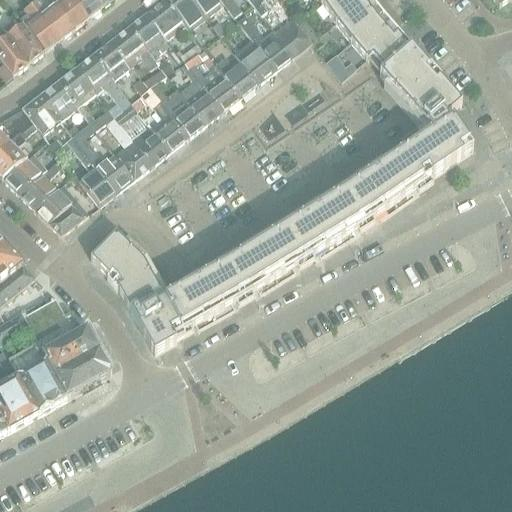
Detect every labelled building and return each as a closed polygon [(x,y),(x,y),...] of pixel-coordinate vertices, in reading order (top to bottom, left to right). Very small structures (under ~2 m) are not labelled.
[(27,17),(19,23),(26,32),(44,56),(59,45),(31,7),(24,0),(31,9),(25,14),(27,17)] [(35,0),(24,0),(31,7),(59,45),(73,34),(54,10),(47,15),(35,0)] [(70,0),(50,0),(48,2),(54,10),(73,34),(87,23),(70,0)] [(70,0),(87,23),(101,11),(92,0),(70,0)] [(92,0),(101,11),(116,1),(115,0),(92,0)] [(190,0),(168,0),(164,3),(183,29),(188,35),(207,21),(202,14),(190,0)] [(218,0),(190,0),(202,14),(207,21),(224,7),(218,0)] [(218,0),(224,7),(230,14),(237,8),(230,0),(218,0)] [(246,0),(261,18),(266,14),(261,7),(269,0),(246,0)] [(367,64),(394,41),(378,23),(364,5),(360,0),(317,0),(321,6),(335,26),(350,45),(367,64)] [(492,0),(498,9),(510,2),(509,1),(509,0),(492,0)] [(164,3),(147,16),(166,42),(183,29),(164,3)] [(147,16),(129,31),(154,63),(172,49),(166,42),(147,16)] [(237,24),(245,34),(252,43),(251,43),(257,50),(276,74),(293,61),(274,35),(264,42),(245,18),(237,24)] [(1,33),(28,68),(44,56),(26,32),(19,23),(19,24),(17,21),(14,24),(19,31),(7,40),(1,33)] [(291,21),(274,35),(293,61),(311,47),(292,23),(291,21)] [(189,36),(202,53),(205,50),(204,48),(209,44),(199,30),(194,35),(192,33),(189,36)] [(129,31),(111,44),(131,69),(142,61),(151,72),(157,67),(154,63),(129,31)] [(0,63),(13,80),(28,68),(1,33),(0,33),(0,37),(3,42),(0,44),(0,63)] [(251,43),(234,56),(238,62),(239,63),(258,88),(276,74),(257,50),(251,43)] [(111,44),(94,58),(113,83),(131,69),(111,44)] [(318,260),(319,261),(355,239),(354,238),(378,222),(380,224),(418,197),(417,195),(433,185),(431,182),(472,154),(449,119),(461,109),(440,84),(441,82),(430,69),(428,71),(410,50),(378,78),(386,87),(430,138),(345,196),(226,270),(165,304),(142,264),(115,237),(90,262),(107,280),(106,282),(115,294),(117,293),(153,358),(176,346),(175,344),(197,332),(197,333),(234,313),(233,312),(258,297),(259,299),(295,276),(294,275),(318,260)] [(197,56),(184,66),(203,90),(223,115),(240,102),(215,70),(204,79),(195,68),(202,63),(197,56)] [(94,58),(76,72),(95,97),(104,90),(122,113),(131,106),(113,83),(94,58)] [(214,68),(215,70),(240,102),(258,88),(239,63),(238,62),(232,67),(226,59),(214,68)] [(344,72),(334,60),(324,67),(340,88),(356,75),(350,67),(344,72)] [(192,85),(179,95),(186,105),(205,128),(223,115),(203,90),(184,66),(180,69),(192,85)] [(160,71),(142,85),(148,93),(157,86),(166,79),(160,71)] [(76,72),(58,85),(78,110),(90,126),(90,127),(95,133),(104,126),(113,120),(107,113),(94,123),(82,107),(95,97),(76,72)] [(142,85),(140,82),(132,87),(141,98),(148,93),(142,85)] [(58,85),(40,99),(60,124),(78,110),(58,85)] [(157,86),(148,93),(167,117),(187,142),(205,128),(186,105),(179,95),(176,92),(167,99),(157,86)] [(141,99),(132,107),(137,114),(147,106),(160,123),(150,131),(169,156),(187,142),(167,117),(148,93),(141,98),(141,99)] [(22,113),(36,131),(42,138),(60,124),(40,99),(22,113)] [(123,114),(114,121),(119,128),(137,114),(132,107),(131,106),(122,113),(123,114)] [(36,131),(22,113),(1,125),(6,131),(12,137),(16,142),(19,139),(22,143),(23,142),(36,131)] [(113,120),(104,126),(123,151),(114,158),(134,184),(151,170),(132,144),(119,128),(114,121),(113,120)] [(67,134),(72,140),(73,141),(90,127),(90,126),(80,134),(75,128),(67,134)] [(90,127),(73,141),(116,197),(134,184),(114,158),(104,166),(85,141),(95,133),(90,127)] [(150,131),(132,144),(151,170),(169,156),(150,131)] [(0,155),(16,142),(12,137),(5,143),(0,137),(0,155)] [(16,142),(0,155),(0,180),(2,183),(26,164),(34,157),(33,156),(27,162),(18,152),(26,146),(23,142),(22,143),(19,139),(16,142)] [(47,144),(55,154),(73,141),(72,140),(60,149),(53,140),(47,144)] [(73,141),(55,154),(58,158),(69,149),(90,177),(79,185),(98,211),(116,197),(73,141)] [(26,164),(2,183),(18,198),(41,179),(56,167),(55,166),(53,168),(49,163),(45,168),(34,157),(26,164)] [(41,179),(18,198),(34,213),(63,188),(59,191),(56,188),(53,191),(47,184),(61,171),(56,167),(41,179)] [(63,188),(34,213),(49,228),(72,209),(77,205),(63,188)] [(72,209),(49,228),(60,239),(62,239),(88,219),(77,205),(72,209)] [(0,285),(18,272),(22,269),(0,247),(0,285)] [(0,312),(34,288),(18,272),(0,285),(0,312)] [(45,365),(82,343),(70,321),(64,324),(57,309),(26,325),(31,337),(36,348),(45,365)] [(0,354),(31,337),(26,325),(23,320),(5,330),(0,332),(0,354)] [(82,343),(45,365),(67,403),(109,379),(86,341),(82,343)] [(36,348),(8,363),(18,380),(39,419),(67,403),(45,365),(36,348)] [(0,366),(3,371),(9,367),(2,355),(0,356),(0,366)] [(0,423),(7,436),(39,419),(18,380),(0,390),(0,389),(0,423)]
